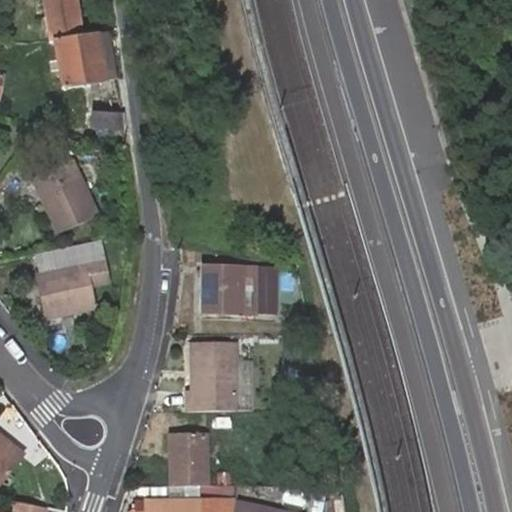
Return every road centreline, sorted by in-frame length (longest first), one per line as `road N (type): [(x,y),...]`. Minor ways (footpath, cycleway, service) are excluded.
road 1 (primary): [(339,0),(478,511)]
road 2 (primary): [(503,511),(485,411),(368,0)]
road 3 (residential): [(130,389),(156,237),(122,0)]
